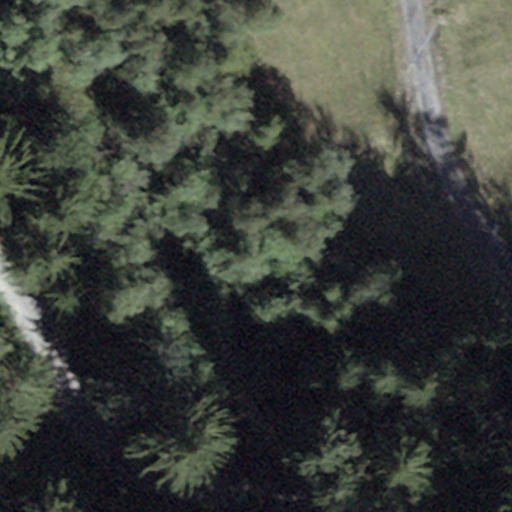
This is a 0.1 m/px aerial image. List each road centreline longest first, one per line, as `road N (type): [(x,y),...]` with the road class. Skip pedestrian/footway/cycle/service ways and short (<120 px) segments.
road 1 (unclassified): [(0,264),(73,393),(120,449),(163,475),(380,511)]
road 2 (track): [(511,322),(488,314),(420,135),(409,0)]
